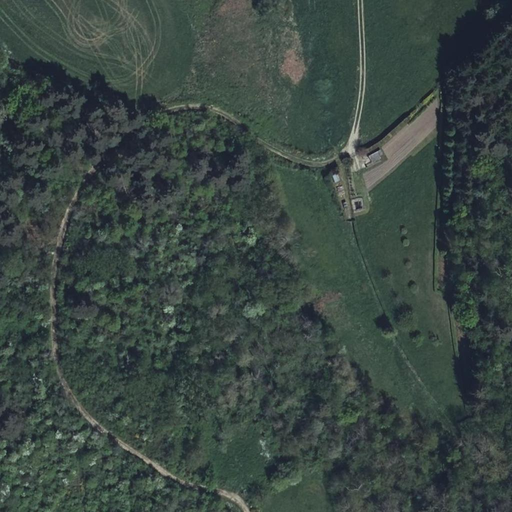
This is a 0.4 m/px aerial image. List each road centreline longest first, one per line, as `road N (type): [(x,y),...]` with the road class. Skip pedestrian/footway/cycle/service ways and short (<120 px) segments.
road 1 (track): [(362,0),(362,91),(351,150),(333,162),(298,157),(232,117),(191,105),(137,119),(92,172),(53,262),(57,363),(77,405),(170,477),(232,495),(246,511)]
road 2 (track): [(0,51),(11,66),(74,91),(191,105)]
